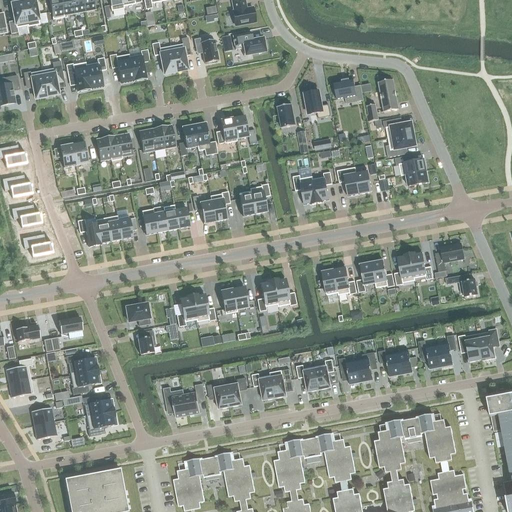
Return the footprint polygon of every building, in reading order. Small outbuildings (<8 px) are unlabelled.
[(34,0),(33,0),(22,2),(27,27),(27,28),(39,25),(34,0)] [(63,16),(59,0),(48,0),(52,21),(64,18),(63,16)] [(70,0),(59,0),(63,16),(74,14),(70,0)] [(82,0),(70,0),(74,14),(84,12),(82,0)] [(93,0),(82,0),(84,12),(95,10),(93,0)] [(108,0),(111,12),(124,10),(123,7),(121,0),(108,0)] [(255,22),(253,8),(245,10),(244,6),(245,6),(243,0),(231,0),(234,12),(232,12),(235,26),(255,22)] [(27,27),(22,2),(11,4),(14,22),(8,23),(10,34),(16,33),(16,29),(27,27)] [(246,34),(232,37),(235,50),(242,49),(243,56),(265,52),(264,48),(266,47),(264,39),(247,42),(246,34)] [(182,45),(170,47),(175,73),(187,71),(184,57),(190,56),(187,39),(180,40),(182,45)] [(199,39),(193,40),(195,52),(201,51),(204,64),(218,62),(214,41),(200,44),(199,39)] [(170,47),(159,49),(158,44),(151,45),(153,57),(160,56),(163,75),(175,73),(170,47)] [(128,55),(133,81),(135,80),(136,82),(143,81),(143,79),(146,79),(143,64),(149,63),(147,51),(140,52),(141,55),(129,58),(128,55)] [(13,54),(5,56),(7,63),(15,61),(13,54)] [(115,55),(109,56),(111,70),(117,69),(120,83),(123,83),(123,84),(131,83),(130,81),(133,81),(128,55),(116,58),(115,55)] [(86,66),(85,66),(90,89),(92,89),(92,90),(100,89),(100,87),(102,87),(99,72),(106,71),(104,59),(96,60),(97,64),(86,66)] [(53,70),(41,72),(46,97),(58,95),(55,81),(63,79),(60,62),(51,64),(53,70)] [(72,65),(65,66),(68,78),(74,77),(77,92),(79,91),(80,93),(87,91),(87,90),(90,89),(85,66),(86,66),(85,64),(73,66),(72,65)] [(46,97),(41,72),(30,74),(30,73),(23,74),(25,86),(32,85),(35,100),(46,97)] [(0,106),(15,103),(13,92),(20,90),(17,76),(0,79),(0,106)] [(341,83),(333,85),(334,88),(333,88),(335,98),(336,98),(336,101),(356,97),(357,103),(362,101),(362,102),(363,101),(360,86),(359,86),(354,87),(353,81),(349,82),(348,80),(341,81),(341,83)] [(378,84),(383,113),(398,110),(393,81),(378,84)] [(304,94),(308,115),(317,114),(318,119),(330,117),(328,105),(321,106),(318,92),(304,94)] [(375,105),(366,107),(368,115),(366,116),(368,123),(377,121),(375,105)] [(291,106),(277,108),(281,130),(295,127),(291,106)] [(232,119),(236,140),(248,138),(244,117),(232,119)] [(236,142),(236,140),(232,119),(219,121),(221,132),(215,133),(217,145),(224,144),(224,145),(236,142)] [(385,128),(387,140),(413,135),(411,123),(400,125),(399,119),(382,122),(383,129),(385,128)] [(197,147),(197,152),(204,151),(205,157),(217,154),(215,142),(208,143),(205,124),(193,126),(197,147)] [(160,128),(164,149),(175,147),(171,126),(160,128)] [(185,149),(197,147),(193,126),(181,128),(184,143),(178,144),(180,156),(186,155),(185,149)] [(164,149),(160,128),(149,131),(153,151),(164,149)] [(153,151),(149,131),(138,133),(142,154),(153,151)] [(304,133),(297,135),(301,154),(308,153),(304,133)] [(117,137),(121,157),(132,155),(128,135),(117,137)] [(413,135),(387,140),(389,146),(385,147),(387,159),(401,156),(400,150),(415,147),(413,135)] [(110,160),(110,162),(122,160),(121,157),(117,137),(106,139),(110,160)] [(110,160),(106,139),(95,141),(99,162),(110,160)] [(71,145),(75,166),(87,164),(84,143),(71,145)] [(0,158),(4,157),(6,167),(26,164),(25,155),(25,154),(25,152),(23,153),(19,154),(17,145),(0,148),(0,158)] [(75,166),(71,145),(59,148),(63,169),(75,166)] [(424,160),(398,165),(401,177),(405,176),(426,172),(424,160)] [(359,195),(355,174),(350,175),(348,170),(343,171),(344,177),(340,178),(341,184),(345,183),(348,197),(359,195)] [(371,193),(367,172),(355,174),(359,195),(371,193)] [(312,178),(311,178),(316,205),(322,203),(322,202),(328,201),(326,186),(332,185),(330,173),(323,175),(323,178),(312,180),(312,178)] [(407,189),(427,185),(425,173),(404,177),(407,189)] [(10,188),(11,198),(32,194),(30,185),(31,185),(30,183),(28,183),(28,184),(24,185),(23,175),(1,179),(3,189),(10,188)] [(299,176),(292,178),(295,192),(301,191),(304,206),(310,205),(310,206),(316,205),(311,178),(300,180),(299,176)] [(389,191),(387,180),(379,182),(381,192),(389,191)] [(269,197),(267,185),(260,186),(260,188),(249,190),(254,215),(266,213),(263,198),(269,197)] [(254,215),(249,190),(249,192),(238,194),(243,217),(254,215)] [(221,195),(210,197),(215,223),(226,221),(223,206),(230,205),(227,192),(220,194),(221,195)] [(199,204),(197,196),(192,198),(194,211),(200,210),(203,225),(215,223),(210,197),(209,197),(210,202),(199,204)] [(19,218),(21,228),(41,224),(40,215),(40,213),(38,214),(34,215),(32,206),(11,210),(13,220),(19,218)] [(174,206),(163,208),(167,232),(178,230),(174,211),(175,211),(174,206)] [(157,234),(167,232),(163,208),(152,210),(157,234)] [(175,211),(174,211),(178,230),(189,228),(185,209),(175,211)] [(152,210),(141,212),(145,236),(157,234),(152,210)] [(117,217),(106,219),(110,243),(121,241),(117,219),(117,217)] [(132,238),(128,217),(117,219),(121,241),(132,238)] [(106,219),(95,221),(100,246),(100,245),(110,243),(106,219)] [(100,246),(95,221),(95,225),(85,227),(84,221),(77,222),(79,234),(85,233),(88,248),(100,246)] [(30,248),(32,258),(53,254),(51,245),(51,243),(49,244),(45,245),(43,236),(22,240),(24,250),(30,248)] [(461,245),(440,249),(441,253),(434,255),(438,273),(445,272),(443,263),(463,259),(461,245)] [(415,254),(409,255),(414,282),(415,282),(414,279),(425,277),(426,281),(433,280),(431,267),(424,269),(421,254),(415,255),(415,254)] [(414,282),(409,255),(403,256),(403,257),(397,259),(400,273),(394,274),(396,287),(403,285),(403,284),(414,282)] [(383,261),(371,263),(376,289),(387,287),(387,288),(394,287),(392,275),(386,276),(383,261)] [(376,289),(371,263),(359,266),(362,280),(356,282),(358,294),(365,292),(364,286),(375,284),(376,289)] [(345,268),(333,271),(338,296),(349,294),(349,295),(356,294),(354,282),(348,283),(345,268)] [(338,296),(333,271),(322,273),(326,296),(337,294),(338,296)] [(469,275),(457,277),(460,294),(463,293),(464,299),(478,296),(475,280),(471,281),(469,275)] [(278,280),(272,281),(277,308),(288,306),(289,307),(296,306),(293,294),(287,295),(284,280),(278,281),(278,280)] [(277,308),(272,281),(266,282),(266,283),(260,285),(263,299),(257,301),(259,313),(266,311),(265,308),(276,306),(277,308)] [(244,288),(232,290),(236,311),(248,309),(244,288)] [(232,290),(220,292),(225,315),(236,313),(236,311),(232,290)] [(197,295),(191,296),(196,323),(208,321),(208,322),(215,321),(213,309),(207,310),(204,295),(198,296),(197,295)] [(196,323),(191,296),(185,298),(186,299),(179,300),(182,315),(176,316),(178,328),(185,327),(185,323),(196,321),(196,323)] [(150,325),(146,305),(126,309),(128,323),(138,321),(139,327),(150,325)] [(82,332),(79,319),(57,323),(60,336),(82,332)] [(39,340),(37,327),(15,331),(17,344),(39,340)] [(476,335),(477,337),(477,340),(481,361),(484,360),(486,361),(490,360),(491,359),(495,358),(492,344),(498,342),(496,330),(489,332),(489,333),(476,335)] [(148,338),(137,340),(140,356),(153,354),(152,348),(155,347),(152,331),(147,332),(148,338)] [(212,338),(213,346),(221,344),(219,336),(212,338)] [(436,345),(441,369),(452,366),(450,352),(456,350),(453,336),(446,337),(447,343),(436,345)] [(466,348),(469,363),(481,361),(477,340),(477,337),(465,340),(465,336),(458,337),(460,350),(466,348)] [(57,338),(50,340),(52,352),(59,350),(57,338)] [(50,340),(43,341),(45,353),(52,352),(50,340)] [(426,347),(424,341),(417,343),(420,357),(426,356),(429,371),(441,369),(436,345),(426,347)] [(13,347),(6,348),(8,360),(15,359),(13,347)] [(385,351),(378,353),(380,365),(386,364),(389,378),(400,376),(396,355),(386,357),(385,351)] [(396,353),(396,355),(400,376),(412,374),(408,351),(396,353)] [(375,365),(376,368),(373,352),(362,354),(363,359),(357,360),(361,384),(373,381),(370,366),(375,365)] [(95,358),(78,362),(77,355),(65,358),(66,365),(68,364),(70,376),(97,371),(95,358)] [(338,360),(340,372),(346,371),(349,386),(361,384),(357,360),(345,362),(345,359),(338,360)] [(314,368),(319,391),(330,389),(327,374),(334,373),(331,361),(324,362),(325,366),(314,368)] [(319,391),(314,368),(303,370),(303,366),(296,368),(298,380),(304,378),(307,393),(319,391)] [(8,386),(28,382),(26,369),(6,372),(8,386)] [(269,374),(270,376),(274,399),(286,397),(283,383),(291,382),(289,370),(269,374)] [(72,396),(84,393),(83,387),(100,384),(97,371),(70,376),(72,389),(71,389),(72,396)] [(263,402),(274,399),(270,376),(259,378),(258,375),(251,376),(254,388),(260,387),(263,402)] [(226,387),(230,408),(241,406),(239,392),(247,390),(244,379),(236,380),(237,385),(226,387)] [(11,400),(31,396),(28,382),(8,386),(11,400)] [(196,393),(183,396),(187,416),(200,414),(197,399),(205,397),(202,385),(194,386),(196,393)] [(230,408),(226,387),(214,389),(214,385),(206,387),(208,397),(215,395),(218,410),(230,408)] [(170,388),(163,390),(166,405),(172,404),(174,414),(175,419),(187,416),(183,396),(182,391),(170,393),(170,388)] [(503,483),(506,499),(505,499),(507,511),(511,511),(511,394),(486,400),(489,417),(490,417),(493,433),(502,431),(511,481),(503,483)] [(94,403),(93,397),(81,399),(83,406),(84,406),(86,418),(114,413),(111,400),(94,403)] [(34,427),(54,423),(51,410),(31,413),(34,427)] [(89,437),(101,435),(99,429),(116,426),(114,413),(86,418),(88,430),(87,431),(89,437)] [(386,424),(387,432),(378,434),(379,441),(374,442),(379,470),(384,469),(385,474),(390,473),(392,483),(387,484),(388,489),(383,490),(387,511),(362,511),(359,495),(354,496),(353,490),(348,491),(346,482),(351,481),(350,475),(355,474),(350,447),(345,448),(343,440),(334,442),(332,434),(316,437),(316,438),(302,441),(301,440),(285,443),(287,451),(277,453),(278,461),(273,462),(278,489),(283,488),(284,493),(289,492),(291,502),(286,503),(287,509),(282,510),(282,511),(252,511),(252,509),(247,510),(246,501),(251,500),(250,494),(255,493),(249,466),(244,467),(243,459),(233,461),(231,453),(215,456),(215,458),(201,460),(201,459),(185,462),(186,470),(179,471),(176,472),(178,480),(173,481),(178,508),(183,507),(183,511),(186,511),(200,509),(199,504),(204,503),(199,477),(203,476),(203,479),(220,475),(220,473),(223,472),(228,498),(233,497),(234,503),(239,502),(241,511),(238,511),(310,511),(309,505),(304,505),(303,500),(298,501),(296,491),(301,490),(300,485),(305,484),(300,458),(303,457),(304,459),(321,456),(320,454),(324,453),(329,479),(334,478),(335,484),(340,483),(342,492),(337,493),(338,499),(333,500),(334,511),(414,511),(409,485),(404,486),(403,481),(398,482),(397,472),(402,471),(400,466),(405,465),(401,439),(404,438),(404,440),(421,437),(421,435),(424,434),(429,460),(434,459),(435,465),(440,464),(442,473),(437,474),(438,480),(430,482),(432,496),(436,495),(437,500),(434,501),(435,507),(432,508),(432,511),(473,511),(471,501),(468,501),(467,494),(463,495),(462,490),(466,490),(463,475),(455,477),(454,471),(449,472),(447,463),(452,462),(451,456),(456,455),(451,428),(445,429),(444,421),(441,421),(434,423),(433,415),(416,418),(417,419),(402,422),(402,421),(386,424)] [(37,441),(56,437),(54,423),(34,427),(37,441)] [(127,511),(119,470),(92,475),(64,480),(69,511),(127,511)] [(12,493),(0,495),(0,508),(14,506),(15,506),(12,493)]
